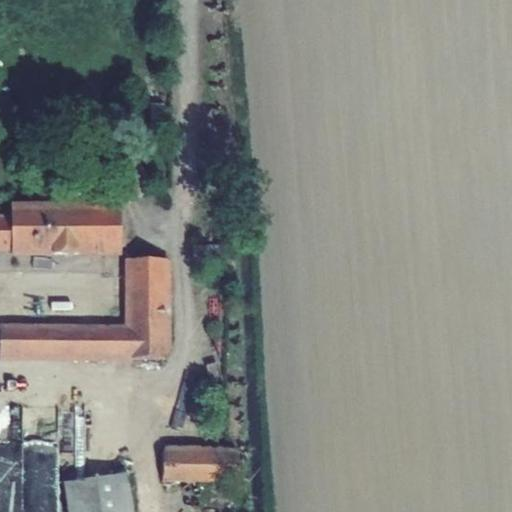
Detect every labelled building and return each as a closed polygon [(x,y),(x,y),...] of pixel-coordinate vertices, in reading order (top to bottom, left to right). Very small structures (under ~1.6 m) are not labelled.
[(147,104),(149,125),(162,124),(161,103),(147,104)] [(84,122),(121,204),(152,187),(138,159),(130,163),(106,111),(84,122)] [(0,252),(12,252),(12,257),(121,257),(121,204),(115,204),(114,190),(92,190),(92,191),(47,191),(47,203),(10,204),(10,215),(0,214),(0,252)] [(170,359),(170,259),(124,259),(124,325),(0,323),(0,361),(129,363),(129,359),(170,359)] [(162,447),(162,486),(237,487),(236,448),(162,447)] [(0,511),(20,511),(20,450),(0,450),(0,511)] [(132,511),(127,474),(63,483),(66,511),(132,511)]
